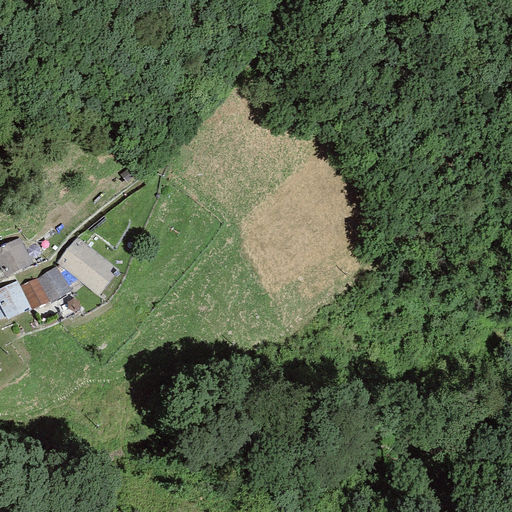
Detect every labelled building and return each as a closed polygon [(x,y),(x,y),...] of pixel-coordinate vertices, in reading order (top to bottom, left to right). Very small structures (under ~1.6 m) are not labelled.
[(119,270),(76,238),(56,264),(99,297),(119,270)] [(21,239),(0,248),(0,271),(4,280),(33,266),(21,239)] [(70,294),(55,269),(36,280),(52,305),(70,294)] [(36,280),(22,287),(33,311),(47,305),(36,280)] [(16,283),(0,290),(0,308),(7,323),(30,311),(16,283)]
